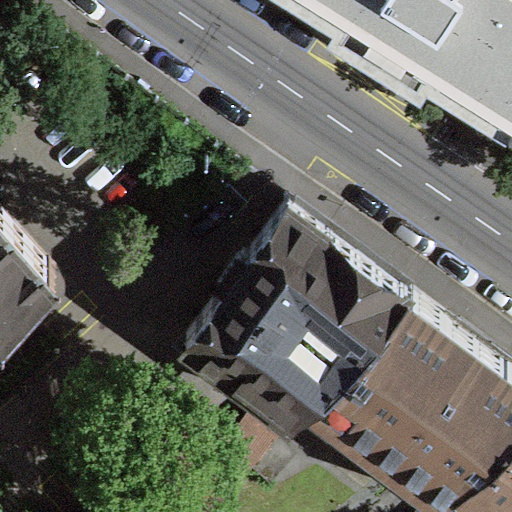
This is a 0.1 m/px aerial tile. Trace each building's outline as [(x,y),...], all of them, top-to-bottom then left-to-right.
[(510,109),(511,106),(511,0),(334,0),(339,3),(333,13),(419,67),(425,57),(510,109)] [(290,406),(309,386),(408,279),(324,217),(289,191),(247,247),(244,245),(224,271),(227,273),(186,329),(290,406)] [(0,311),(54,262),(0,201),(0,311)] [(511,356),(438,301),(408,279),(309,386),(442,486),(450,478),(511,415),(511,356)] [(496,511),(511,511),(511,415),(450,478),(496,511)]
